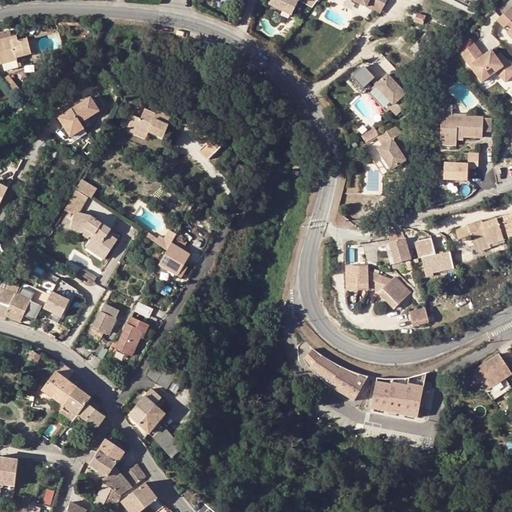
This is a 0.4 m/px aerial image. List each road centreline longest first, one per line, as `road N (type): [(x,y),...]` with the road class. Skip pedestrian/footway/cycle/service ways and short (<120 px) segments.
road 1 (tertiary): [(0,14),(46,7),(151,14),(253,53),(335,131),(335,162),(315,230)]
road 2 (unknown): [(511,315),(450,370),(423,422),(380,423),(312,396),(289,374),(281,326),(308,300)]
road 3 (tertiary): [(315,230),(308,300),(340,344),(400,358),(511,313)]
road 4 (unclassified): [(315,230),(362,233),(484,197),(486,138)]
road 5 (residential): [(117,407),(77,362),(38,337),(0,326)]
road 6 (unclassified): [(117,407),(187,511)]
